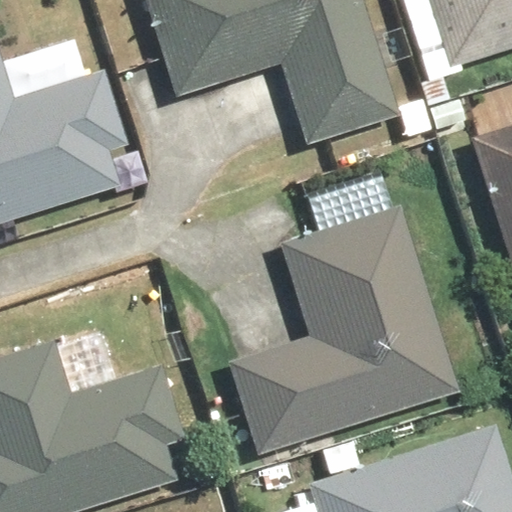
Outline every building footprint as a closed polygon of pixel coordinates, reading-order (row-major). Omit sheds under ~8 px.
[(365,0),(133,0),(164,106),(274,75),(296,154),(400,125),(365,0)] [(511,0),(409,0),(432,79),(511,56),(511,0)] [(0,226),(127,191),(95,76),(7,101),(0,75),(0,226)] [(511,140),(460,155),(511,337),(511,140)] [(204,368),(234,476),(455,414),(399,215),(260,254),(286,345),(204,368)] [(0,511),(111,511),(184,492),(149,370),(56,396),(44,353),(0,365),(0,511)] [(510,511),(489,436),(290,491),(295,511),(510,511)]
